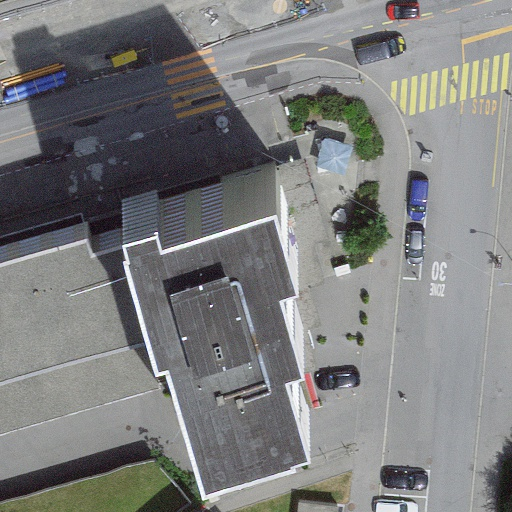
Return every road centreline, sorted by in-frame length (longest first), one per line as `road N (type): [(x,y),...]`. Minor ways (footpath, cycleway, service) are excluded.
road 1 (residential): [(429,511),(471,80),(467,0)]
road 2 (secondary): [(309,0),(0,91)]
